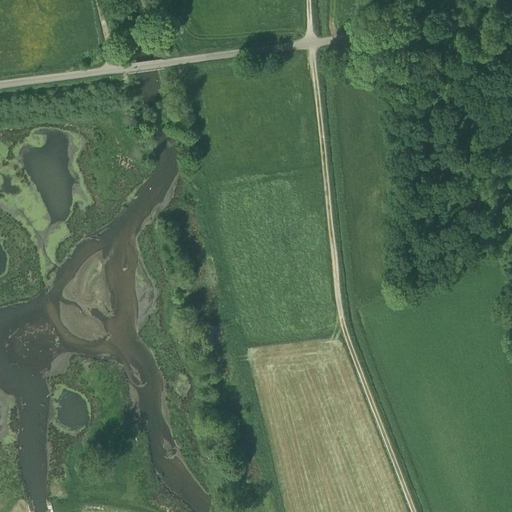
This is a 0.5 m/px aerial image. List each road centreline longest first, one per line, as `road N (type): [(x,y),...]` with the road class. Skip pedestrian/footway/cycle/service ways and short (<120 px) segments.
road 1 (track): [(308,0),(344,336),(413,511)]
road 2 (residential): [(0,85),(511,17)]
